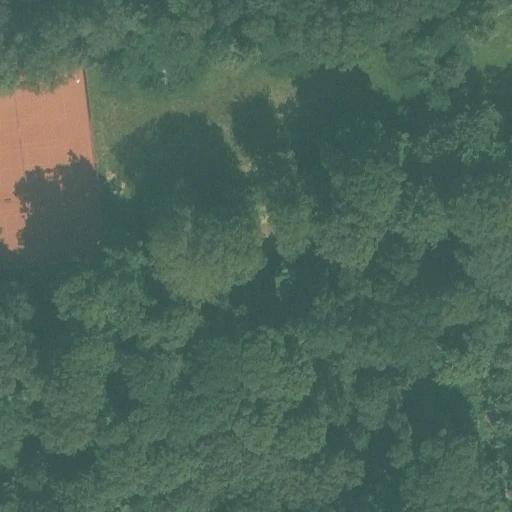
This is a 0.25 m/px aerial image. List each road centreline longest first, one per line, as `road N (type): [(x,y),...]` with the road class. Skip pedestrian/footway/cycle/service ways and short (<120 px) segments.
road 1 (track): [(508,511),(466,234),(441,142)]
road 2 (track): [(441,142),(410,47),(410,17),(420,0)]
